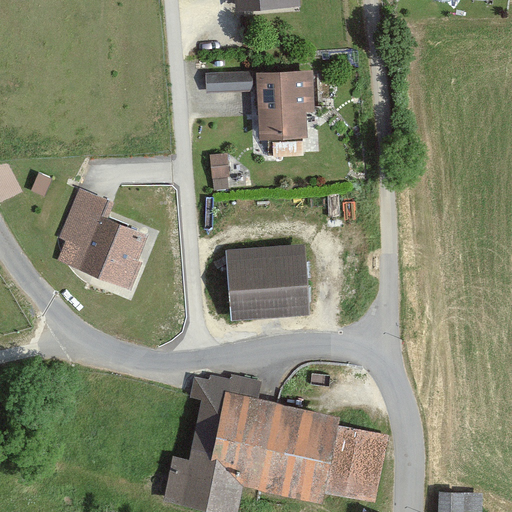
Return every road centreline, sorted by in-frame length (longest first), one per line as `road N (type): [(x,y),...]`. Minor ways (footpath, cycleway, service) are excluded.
road 1 (residential): [(172,0),(203,364)]
road 2 (tertiary): [(203,364),(290,349),(370,358),(392,376),(409,425),(409,511)]
road 3 (tertiary): [(0,239),(79,345)]
road 4 (tertiary): [(79,345),(173,367),(203,364)]
